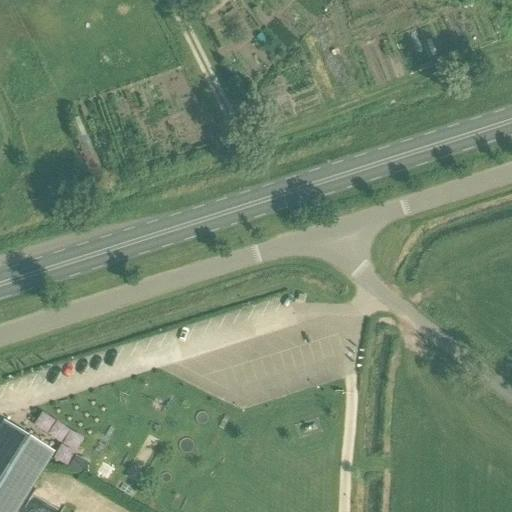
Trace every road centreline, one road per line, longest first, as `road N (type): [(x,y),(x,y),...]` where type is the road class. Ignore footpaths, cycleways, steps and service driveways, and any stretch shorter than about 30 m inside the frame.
road 1 (primary): [(0,286),(511,123)]
road 2 (unclassified): [(0,336),(328,232)]
road 3 (unclassified): [(511,395),(375,289),(328,232)]
road 4 (unclassified): [(328,232),(511,173)]
road 5 (residential): [(226,108),(170,0)]
